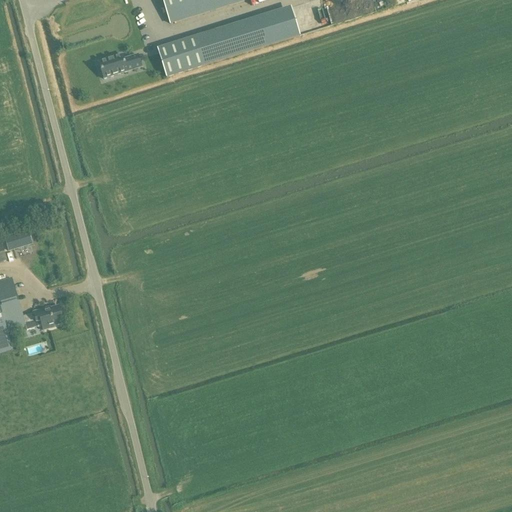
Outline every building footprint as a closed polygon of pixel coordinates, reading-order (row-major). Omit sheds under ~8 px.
[(162,0),(170,25),(248,0),(162,0)] [(373,0),(325,0),(331,24),(377,13),(373,0)] [(166,79),(300,37),(291,8),(157,50),(166,79)] [(124,60),(122,56),(99,63),(104,80),(142,68),(138,56),(124,60)] [(28,231),(5,238),(9,252),(32,245),(28,231)] [(25,326),(23,317),(12,279),(0,282),(0,353),(14,350),(9,333),(26,328),(25,326)] [(63,324),(58,307),(50,309),(50,310),(46,311),(45,309),(33,313),(34,316),(26,319),(26,317),(23,317),(25,326),(36,322),(38,328),(42,327),(43,331),(54,328),(54,327),(63,324)]
